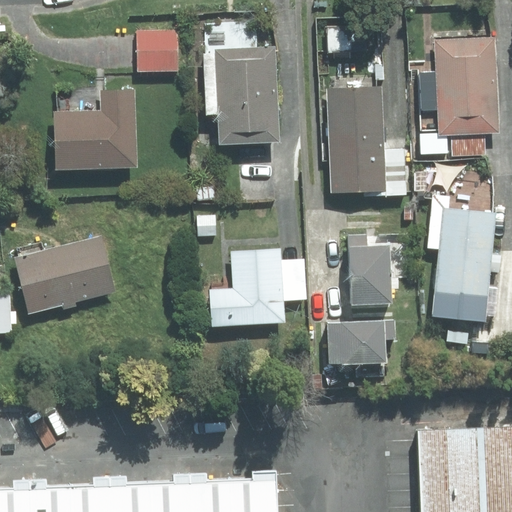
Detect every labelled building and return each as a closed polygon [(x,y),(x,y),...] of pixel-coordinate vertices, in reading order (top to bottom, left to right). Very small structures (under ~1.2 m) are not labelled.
[(174,32),(134,30),(132,72),(172,73),(174,32)] [(491,40),(430,41),(432,137),(493,136),(491,40)] [(269,50),(211,52),(210,148),(272,143),(269,50)] [(379,88),(325,91),(324,193),(381,193),(379,88)] [(127,94),(99,95),(99,114),(48,115),(49,173),(128,172),(127,94)] [(491,215),(438,209),(428,297),(481,303),(491,215)] [(214,217),(192,216),(191,238),(213,239),(214,217)] [(96,238),(10,259),(24,315),(111,295),(96,238)] [(385,248),(339,251),(342,308),(385,307),(385,248)] [(277,250),(227,252),(228,292),(204,293),(205,328),(279,326),(277,250)] [(377,325),(318,328),(316,365),(374,367),(377,325)] [(511,511),(511,429),(410,433),(410,511),(511,511)] [(261,511),(260,484),(0,493),(0,511),(261,511)]
